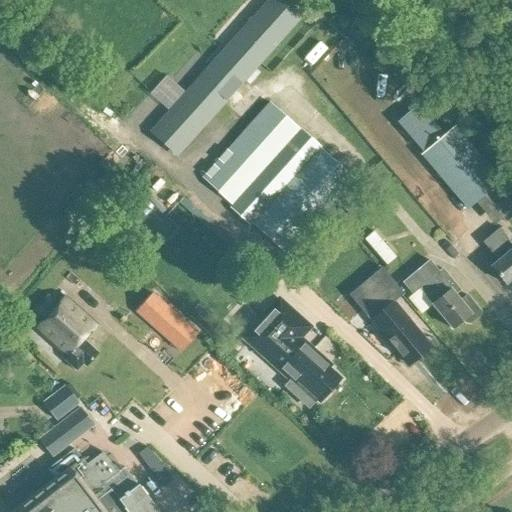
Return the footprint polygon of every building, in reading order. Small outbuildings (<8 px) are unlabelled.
[(177,155),(298,19),(276,0),(268,0),(152,132),(177,155)] [(207,22),(193,39),(209,53),(224,37),(207,22)] [(131,67),(153,85),(179,55),(157,36),(131,67)] [(232,205),(299,130),(269,103),(202,178),(232,205)] [(419,104),(397,122),(423,152),(444,134),(419,104)] [(498,183),(452,128),(444,134),(423,152),(421,154),(467,209),(482,196),(501,218),(511,208),(511,189),(503,179),(498,183)] [(260,213),(318,149),(299,130),(232,205),(229,208),(248,226),(251,223),(260,213)] [(287,256),(355,181),(318,149),(260,213),(251,223),(287,256)] [(318,276),(347,244),(330,228),(301,260),(318,276)] [(511,246),(498,229),(482,242),(497,261),(490,267),(505,285),(511,279),(511,246)] [(376,232),(369,239),(392,262),(399,255),(376,232)] [(138,253),(151,265),(164,251),(151,239),(138,253)] [(439,272),(429,260),(402,283),(412,295),(419,290),(431,305),(451,330),(462,321),(465,324),(469,324),(479,317),(480,312),(466,296),(459,301),(454,295),(459,291),(442,269),(439,272)] [(103,285),(119,299),(135,282),(120,268),(103,285)] [(428,349),(391,304),(402,295),(381,270),(348,296),(369,322),(372,320),(408,365),(428,349)] [(292,312),(271,293),(250,317),(254,321),(259,316),(263,318),(276,330),(292,313),(292,312)] [(96,325),(65,297),(48,316),(34,303),(21,317),(67,357),(64,360),(75,370),(81,363),(86,367),(97,354),(83,342),(96,325)] [(263,318),(244,339),(291,381),(285,387),(307,406),(315,398),(319,402),(338,380),(326,369),(329,367),(298,339),(308,328),(292,313),(276,330),(263,318)] [(0,357),(14,341),(0,328),(0,357)] [(69,383),(47,401),(62,420),(84,402),(69,383)] [(80,407),(38,439),(52,458),(94,426),(80,407)] [(159,511),(124,467),(117,472),(102,453),(87,465),(74,449),(47,470),(54,478),(9,511),(159,511)]
